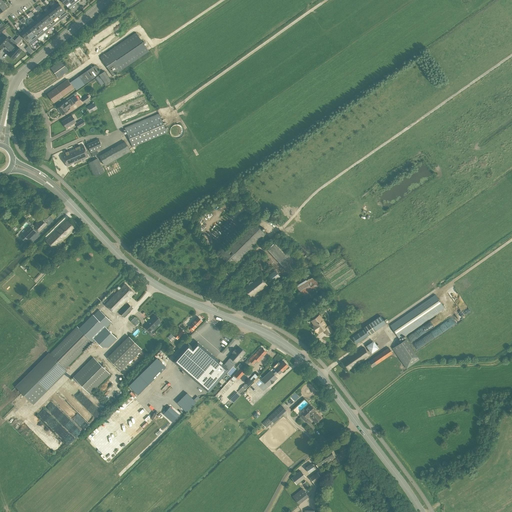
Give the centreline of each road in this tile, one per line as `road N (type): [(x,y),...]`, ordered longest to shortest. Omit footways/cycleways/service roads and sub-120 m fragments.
road 1 (primary): [(420,511),(308,362),(148,280),(53,187)]
road 2 (track): [(270,236),(321,188),(511,55)]
road 3 (track): [(123,125),(173,108),(326,0)]
road 4 (track): [(385,327),(511,239)]
